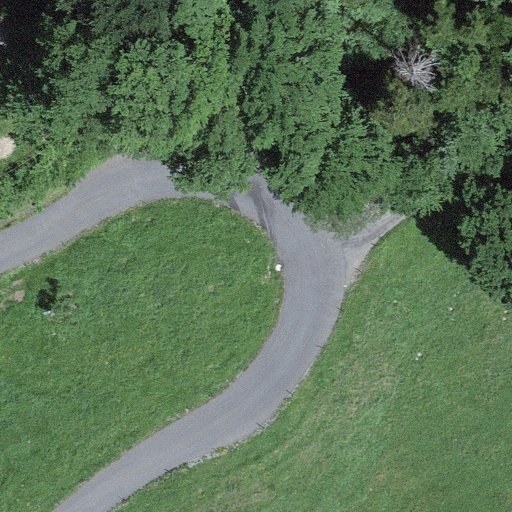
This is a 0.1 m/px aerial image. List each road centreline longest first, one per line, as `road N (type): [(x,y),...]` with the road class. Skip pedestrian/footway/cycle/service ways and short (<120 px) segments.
road 1 (unclassified): [(86,511),(281,375),(318,304),(319,246),(264,188),(156,172),(0,245)]
road 2 (track): [(319,246),(511,145)]
